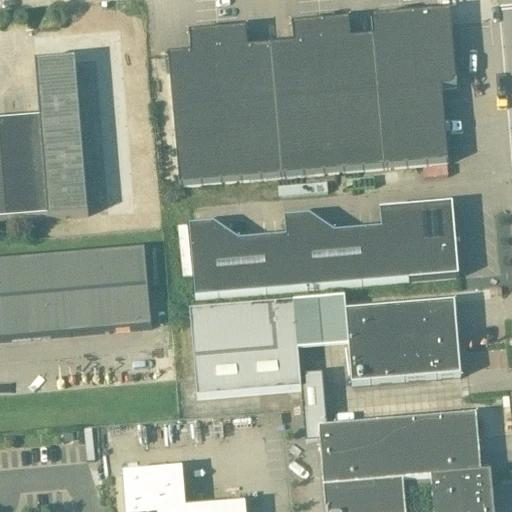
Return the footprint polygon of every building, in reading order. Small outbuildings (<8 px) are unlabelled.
[(457,91),(450,14),(371,21),(373,41),(351,43),(349,23),(292,28),(294,48),(248,52),(247,32),(189,37),(191,57),(168,59),(179,190),(449,167),(442,92),(457,91)] [(0,226),(8,225),(109,215),(95,68),(36,72),(40,124),(0,127),(0,226)] [(239,245),(214,228),(189,230),(195,303),(458,281),(452,208),(380,214),(382,233),(334,237),(310,220),(284,222),(286,241),(239,245)] [(0,345),(151,332),(145,254),(0,266),(0,345)] [(433,511),(494,511),(491,476),(481,477),(477,419),(326,431),(322,377),(300,379),(294,307),(190,316),(197,401),(302,392),(306,445),(320,444),(325,511),(405,511),(404,495),(432,492),(433,511)] [(461,380),(455,307),(346,316),(352,389),(461,380)] [(91,432),(83,433),(86,464),(94,464),(91,432)] [(245,511),(246,508),(192,511),(185,511),(182,473),(122,478),(124,511),(245,511)]
